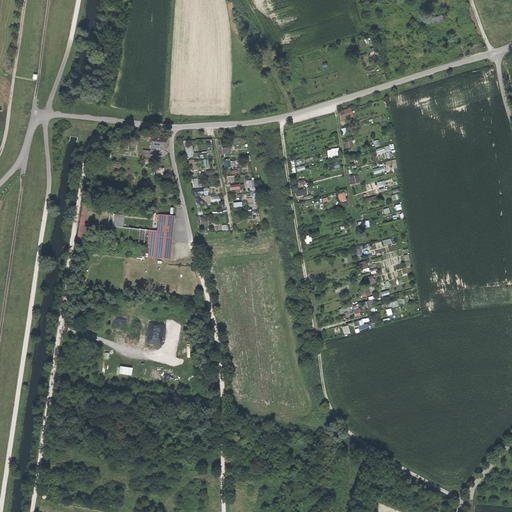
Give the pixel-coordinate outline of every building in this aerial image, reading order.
[(432,22),(443,18),(441,13),(430,17),(432,22)] [(338,110),(340,118),(353,116),(351,107),(338,110)] [(152,138),(150,148),(164,150),(165,140),(152,138)] [(339,156),(338,147),(326,149),(327,157),(339,156)] [(149,159),(150,150),(142,149),(141,159),(149,159)] [(349,175),(350,184),(358,182),(357,174),(349,175)] [(295,196),(306,194),(305,187),(294,190),(295,196)] [(89,223),(83,223),(85,206),(80,206),(78,230),(88,231),(89,223)] [(112,214),(112,226),(123,226),(124,214),(112,214)] [(150,231),(147,258),(171,260),(175,219),(158,217),(157,231),(150,231)] [(364,276),(367,285),(375,283),(372,274),(364,276)] [(364,296),(370,294),(367,287),(361,289),(364,296)] [(362,301),(364,307),(372,305),(370,299),(362,301)] [(360,307),(353,309),(355,316),(362,314),(360,307)] [(367,322),(363,323),(362,318),(356,320),(358,330),(368,327),(367,322)] [(131,374),(131,367),(118,366),(118,373),(131,374)]
